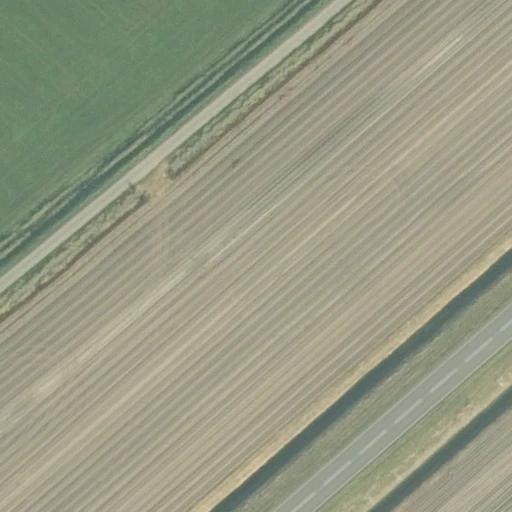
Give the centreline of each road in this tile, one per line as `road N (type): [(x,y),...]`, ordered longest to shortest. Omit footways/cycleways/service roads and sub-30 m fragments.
road 1 (unclassified): [(0,280),(342,0)]
road 2 (trunk): [(293,511),(511,320)]
